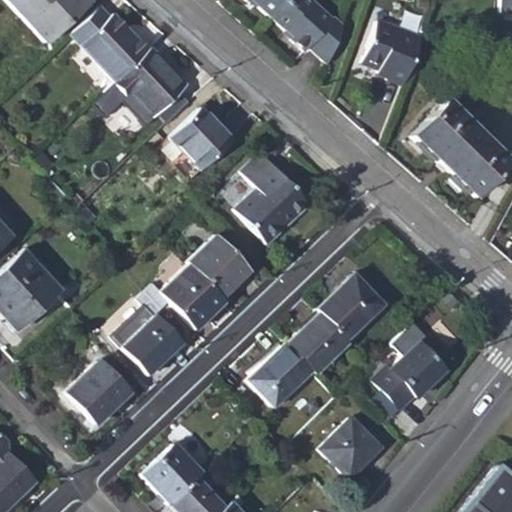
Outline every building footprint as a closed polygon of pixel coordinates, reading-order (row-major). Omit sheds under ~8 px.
[(0,0),(21,21),(41,0),(0,0)] [(42,43),(86,3),(83,0),(41,0),(21,21),(42,43)] [(280,0),(250,0),(267,15),(280,0)] [(311,0),(280,0),(267,15),(288,34),(286,37),(300,48),(305,43),(323,59),(337,18),(331,12),(329,15),(311,0)] [(511,0),(495,0),(495,15),(510,16),(511,14),(511,0)] [(105,20),(95,9),(66,37),(111,83),(142,53),(108,17),(105,20)] [(371,24),(356,66),(373,72),(372,74),(384,78),(383,81),(396,85),(413,39),(371,24)] [(182,87),(146,49),(142,53),(111,83),(108,85),(118,95),(123,89),(149,117),(182,87)] [(441,102),(407,137),(468,199),(503,164),(441,102)] [(194,109),(163,139),(195,173),(226,143),(194,109)] [(261,245),(303,206),(254,155),(235,172),(252,190),(230,211),(261,245)] [(211,239),(184,266),(185,267),(218,301),(246,274),(211,239)] [(39,276),(17,252),(0,268),(0,322),(9,332),(49,295),(36,280),(39,276)] [(192,333),(221,305),(218,301),(185,267),(156,296),(147,288),(141,293),(158,312),(165,305),(192,333)] [(335,292),(312,315),(318,321),(339,341),(377,306),(348,275),(333,290),(335,292)] [(151,320),(158,312),(141,293),(133,301),(139,308),(108,337),(145,378),(177,347),(151,320)] [(312,315),(280,346),(293,359),(318,321),(312,315)] [(308,373),(341,343),(339,341),(318,321),(293,359),(306,371),(308,373)] [(380,369),(365,383),(393,412),(407,399),(410,401),(438,374),(412,345),(382,372),(380,369)] [(267,409),(306,371),(293,359),(280,346),(242,383),(267,409)] [(124,395),(92,362),(60,392),(91,426),(124,395)] [(375,449),(344,419),(313,452),(343,482),(375,449)] [(0,510),(28,484),(0,455),(3,452),(4,442),(0,437),(0,510)] [(135,476),(162,506),(190,479),(195,475),(168,445),(135,476)] [(511,511),(511,479),(496,467),(458,511),(511,511)] [(213,511),(218,508),(190,479),(162,506),(168,511),(213,511)] [(238,504),(230,497),(218,508),(213,511),(232,511),(238,504)]
